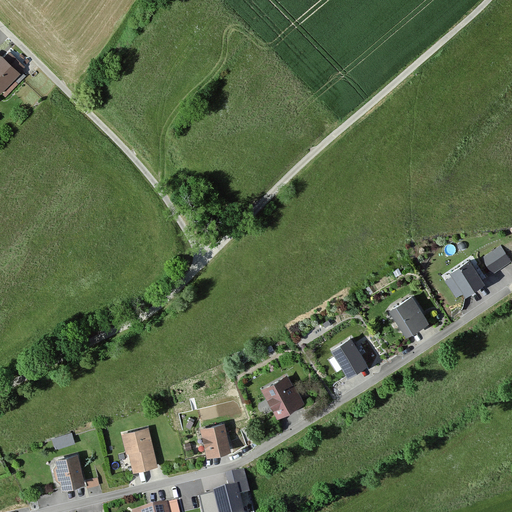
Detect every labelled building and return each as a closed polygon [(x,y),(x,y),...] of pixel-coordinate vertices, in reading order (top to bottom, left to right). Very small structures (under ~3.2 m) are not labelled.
[(0,93),(20,72),(1,55),(0,56),(0,93)] [(510,259),(501,246),(483,258),(493,271),(510,259)] [(487,282),(471,259),(451,273),(454,276),(449,280),(459,295),(466,291),(468,294),(487,282)] [(431,321),(414,295),(392,309),(409,335),(431,321)] [(370,363),(354,338),(336,350),(352,375),(370,363)] [(304,402),(288,376),(264,390),(280,416),(304,402)] [(233,449),(227,423),(202,428),(208,455),(233,449)] [(159,464),(150,426),(122,433),(132,471),(159,464)] [(72,433),(52,439),(55,448),(75,442),(72,433)] [(86,483),(79,454),(54,461),(61,490),(86,483)] [(250,492),(245,471),(225,476),(228,488),(209,493),(213,511),(246,511),(242,494),(250,492)] [(88,484),(101,481),(99,475),(86,478),(88,484)] [(181,511),(179,500),(135,511),(134,511),(181,511)]
